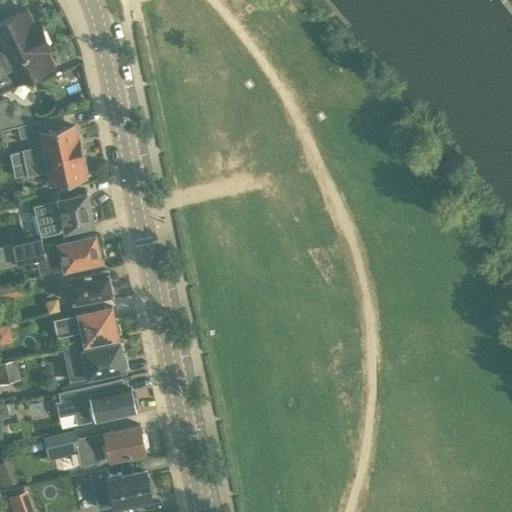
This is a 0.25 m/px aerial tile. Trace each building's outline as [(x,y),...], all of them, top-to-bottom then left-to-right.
[(0,88),(1,88),(52,65),(50,62),(52,59),(49,53),(45,52),(44,49),(50,46),(49,43),(51,39),(45,27),(41,25),(39,22),(37,23),(32,12),(28,14),(26,9),(0,21),(0,88)] [(0,106),(0,128),(33,120),(30,112),(4,120),(0,106)] [(29,134),(32,148),(24,150),(10,154),(12,167),(79,152),(73,125),(41,132),(39,120),(19,125),(21,136),(29,134)] [(52,183),(84,176),(79,152),(12,167),(14,176),(29,173),(48,168),(52,183)] [(34,203),(42,234),(93,222),(86,192),(34,203)] [(0,267),(36,259),(46,257),(49,272),(65,268),(102,261),(101,257),(104,254),(102,247),(99,246),(96,235),(59,243),(43,247),(40,235),(0,245),(0,267)] [(68,277),(73,303),(112,295),(107,269),(68,277)] [(0,300),(31,293),(28,281),(0,287),(0,300)] [(113,319),(110,306),(55,317),(58,334),(80,329),(83,342),(116,335),(120,331),(118,322),(113,319)] [(9,324),(0,325),(0,343),(12,341),(9,324)] [(117,341),(81,349),(62,352),(68,381),(86,378),(86,376),(122,368),(117,341)] [(17,359),(0,362),(0,383),(21,379),(17,359)] [(79,423),(136,410),(135,406),(139,405),(137,397),(133,398),(132,393),(129,394),(125,377),(60,391),(62,400),(57,401),(61,415),(77,412),(79,423)] [(91,433),(93,445),(96,445),(99,458),(108,456),(108,457),(145,449),(139,423),(91,433)] [(42,437),(48,459),(80,451),(74,429),(42,437)] [(0,460),(0,478),(8,477),(6,460),(0,460)] [(120,475),(119,470),(108,472),(107,467),(86,472),(91,495),(101,493),(103,504),(113,502),(113,505),(151,497),(150,494),(155,488),(153,480),(147,477),(145,470),(120,475)] [(33,511),(26,490),(8,497),(13,511),(33,511)]
